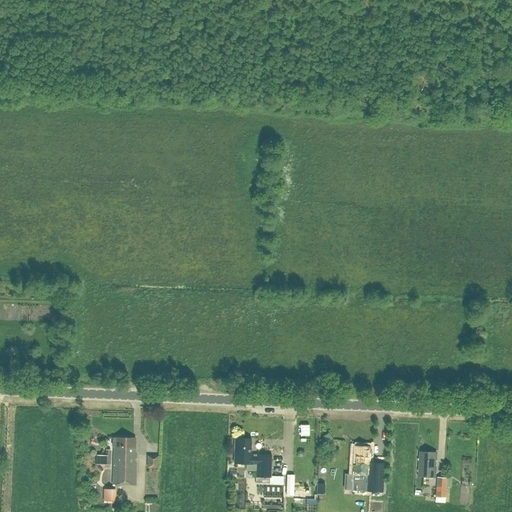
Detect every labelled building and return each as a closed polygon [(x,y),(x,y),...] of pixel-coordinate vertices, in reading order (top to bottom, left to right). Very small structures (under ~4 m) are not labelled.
[(135,484),(136,464),(135,464),(135,458),(136,458),(136,454),(135,454),(135,438),(116,437),(116,438),(112,437),(112,447),(113,447),(112,484),(135,484)] [(256,464),(256,476),(256,477),(246,476),(246,479),(255,480),(255,484),(282,485),(283,476),(270,476),(271,455),(257,454),(256,456),(252,456),(253,454),(250,454),(251,438),(234,438),(234,463),(256,464)] [(354,445),(352,473),(339,473),(336,473),(335,481),(339,481),(339,483),(352,483),(352,484),(367,485),(367,476),(368,476),(370,446),(354,445)] [(351,468),(351,457),(349,457),(348,449),(337,450),(338,469),(351,468)] [(418,451),(417,476),(434,477),(436,452),(418,451)] [(158,464),(157,452),(149,453),(150,464),(158,464)] [(441,459),(441,467),(448,468),(449,460),(441,459)] [(444,502),(444,498),(445,498),(446,485),(451,485),(452,478),(446,477),(436,477),(435,502),(444,502)] [(284,489),(273,488),(273,495),(313,496),(313,487),(284,486),(284,489)] [(367,496),(366,488),(359,490),(360,497),(367,496)] [(103,489),(103,501),(115,501),(116,489),(103,489)]
